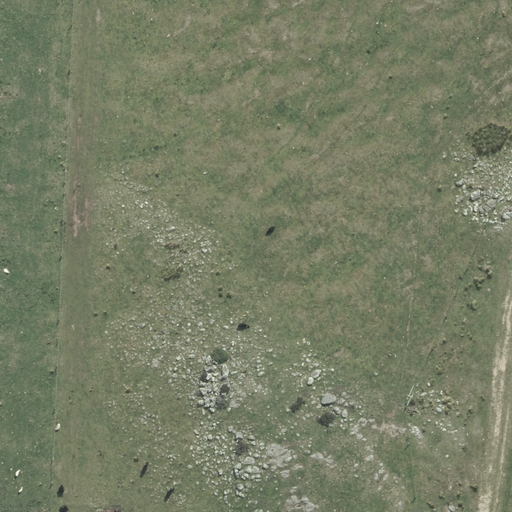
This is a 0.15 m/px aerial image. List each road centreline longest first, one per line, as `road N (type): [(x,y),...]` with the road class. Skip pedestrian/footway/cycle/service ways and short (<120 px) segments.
road 1 (track): [(80,511),(90,0)]
road 2 (track): [(511,338),(501,385),(494,511)]
